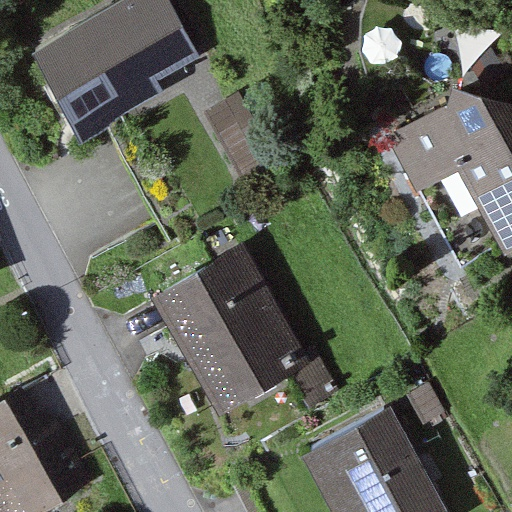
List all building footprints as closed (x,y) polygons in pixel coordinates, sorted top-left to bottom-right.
[(179,0),(136,0),(51,46),(98,132),(177,90),(170,76),(209,55),(179,0)] [(462,108),(404,137),(429,192),(478,174),(511,239),(511,93),(472,82),(462,108)] [(254,249),(170,292),(233,413),(296,381),(310,408),(339,393),(313,343),(305,347),(254,249)] [(17,392),(0,402),(0,505),(3,511),(18,511),(86,474),(57,423),(40,433),(17,392)] [(459,511),(405,404),(320,447),(352,511),(459,511)]
